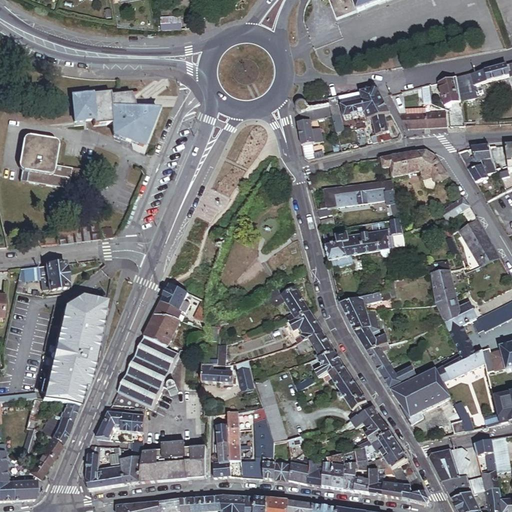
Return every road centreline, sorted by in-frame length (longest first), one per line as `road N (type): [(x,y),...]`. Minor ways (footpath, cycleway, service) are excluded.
road 1 (residential): [(397,511),(245,489),(67,509)]
road 2 (residential): [(412,451),(325,313),(294,172)]
road 3 (secondary): [(67,509),(64,491),(84,431),(158,254)]
road 4 (secondary): [(161,58),(67,50),(0,16)]
road 5 (residential): [(0,261),(158,254)]
road 6 (residential): [(438,142),(511,264)]
